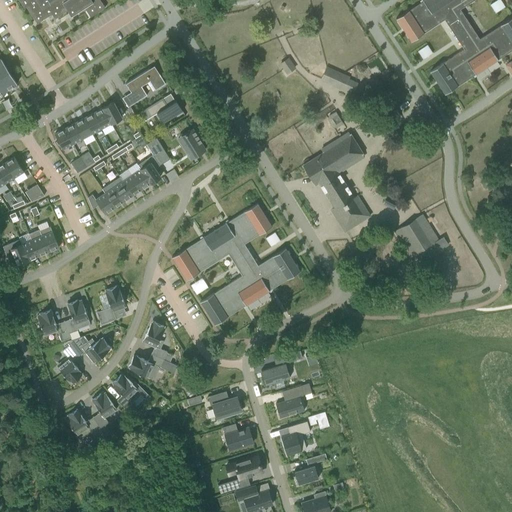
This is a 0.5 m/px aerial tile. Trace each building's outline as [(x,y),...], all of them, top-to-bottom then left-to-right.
[(18,0),(24,8),(26,7),(36,23),(44,19),(42,17),(50,12),(54,18),(67,10),(71,16),(84,8),(90,17),(105,8),(99,0),(18,0)] [(511,17),(500,25),(479,39),(460,9),(473,0),(423,0),(422,0),(423,1),(409,10),(396,18),(396,19),(411,41),(410,41),(411,41),(424,33),(444,19),(463,49),(442,63),(429,71),(430,72),(444,93),(444,94),(457,86),(475,74),(476,74),(497,60),(498,60),(498,59),(511,49),(511,17)] [(496,0),(490,4),(495,13),(505,7),(500,0),(496,0)] [(417,51),(423,59),(432,53),(427,45),(417,51)] [(296,67),(288,57),(279,63),(283,69),(286,74),(296,67)] [(0,96),(2,95),(1,93),(8,88),(9,90),(14,88),(12,86),(16,83),(17,83),(1,58),(0,58),(0,59),(0,58),(0,96)] [(154,65),(125,83),(136,101),(147,95),(141,86),(149,81),(155,90),(165,83),(154,65)] [(343,91),(350,77),(327,66),(320,80),(343,91)] [(182,111),(176,100),(167,106),(162,98),(145,108),(150,117),(157,113),(163,123),(182,111)] [(102,107),(111,123),(121,117),(113,102),(102,107)] [(93,112),(101,128),(111,123),(102,107),(93,112)] [(130,107),(126,109),(131,116),(135,114),(130,107)] [(335,128),(343,124),(337,111),(328,116),(335,128)] [(83,118),(92,133),(101,128),(93,112),(83,118)] [(370,112),(363,117),(367,124),(374,120),(370,112)] [(82,138),(92,133),(83,118),(74,123),(82,138)] [(82,138),(74,123),(64,128),(73,143),(82,138)] [(63,149),(73,143),(64,128),(54,133),(63,149)] [(205,149),(192,129),(178,138),(191,158),(205,149)] [(361,155),(348,136),(303,165),(315,184),(319,182),(335,207),(331,209),(345,230),(367,216),(356,198),(352,201),(333,172),(361,155)] [(154,138),(146,144),(152,154),(153,155),(161,149),(154,138)] [(94,161),(88,151),(79,156),(86,167),(94,161)] [(140,168),(150,183),(160,176),(155,168),(159,165),(153,155),(152,154),(138,164),(140,168)] [(4,163),(14,178),(23,171),(14,156),(4,163)] [(76,173),(85,167),(83,162),(73,168),(76,173)] [(0,176),(4,183),(14,178),(4,163),(0,165),(0,176)] [(141,189),(150,183),(140,168),(131,174),(141,189)] [(123,180),(132,195),(141,189),(131,174),(123,180)] [(111,182),(124,201),(132,195),(123,180),(120,176),(111,182)] [(115,207),(124,201),(111,182),(110,183),(102,188),(105,192),(115,207)] [(44,195),(37,184),(25,191),(31,201),(44,195)] [(4,194),(8,200),(14,196),(10,190),(4,194)] [(115,207),(105,192),(96,199),(92,194),(87,197),(92,208),(98,205),(105,214),(115,207)] [(271,227),(257,204),(172,258),(187,281),(222,258),(234,278),(199,300),(214,323),(299,269),(284,247),(256,265),(243,244),(271,227)] [(36,206),(30,208),(33,216),(39,214),(36,206)] [(449,245),(443,236),(438,239),(421,213),(393,232),(410,257),(415,254),(421,263),(449,245)] [(39,230),(48,251),(59,247),(50,226),(39,230)] [(38,256),(48,251),(39,230),(39,229),(28,233),(31,239),(38,256)] [(274,232),(265,238),(270,246),(280,240),(274,232)] [(21,244),(21,243),(19,239),(3,246),(7,257),(13,255),(17,264),(28,260),(21,244)] [(31,239),(21,243),(21,244),(28,260),(38,256),(31,239)] [(199,279),(190,285),(196,294),(205,289),(199,279)] [(125,306),(118,287),(117,287),(117,285),(105,289),(106,291),(105,292),(110,306),(96,311),(101,324),(116,318),(113,310),(123,307),(125,306)] [(90,323),(81,300),(78,301),(77,299),(67,303),(72,318),(64,321),(68,333),(69,333),(77,330),(77,328),(90,323)] [(49,305),(35,310),(37,314),(50,308),(49,305)] [(68,333),(64,321),(55,324),(50,309),(40,313),(40,315),(37,316),(44,335),(57,330),(61,341),(70,338),(70,337),(69,333),(68,333)] [(163,341),(159,339),(164,328),(163,328),(164,326),(153,321),(152,323),(151,322),(142,341),(154,346),(151,354),(156,356),(163,359),(167,351),(160,348),(163,341)] [(77,330),(69,333),(70,337),(71,340),(80,337),(77,330)] [(109,349),(108,349),(110,347),(102,337),(101,339),(100,338),(91,345),(88,342),(82,347),(77,341),(70,346),(79,357),(85,352),(93,362),(109,349)] [(81,372),(72,362),(79,357),(70,346),(69,345),(62,350),(67,357),(57,365),(70,381),(72,382),(81,375),(80,373),(81,372)] [(302,357),(300,350),(286,353),(289,361),(302,357)] [(159,367),(163,359),(156,356),(151,354),(148,361),(136,355),(135,356),(133,355),(128,366),(130,367),(130,368),(135,371),(152,379),(158,366),(159,367)] [(290,377),(285,362),(261,370),(261,372),(260,373),(261,377),(263,377),(265,385),(267,384),(268,386),(272,384),(272,383),(290,377)] [(121,373),(112,382),(114,384),(113,384),(122,394),(116,400),(126,409),(131,414),(137,408),(132,403),(131,402),(141,392),(132,383),(123,374),(123,375),(121,373)] [(308,382),(300,385),(303,395),(311,392),(308,382)] [(226,390),(207,396),(210,405),(212,405),(216,416),(240,408),(236,396),(228,399),(226,390)] [(104,417),(116,409),(105,392),(102,394),(101,392),(92,399),(100,412),(93,417),(100,428),(100,427),(108,422),(104,417)] [(300,396),(297,396),(296,393),(283,397),(284,400),(275,403),(279,417),(304,410),(300,396)] [(188,398),(190,405),(199,403),(198,396),(188,398)] [(100,428),(93,417),(85,422),(77,408),(67,415),(68,416),(66,418),(79,439),(91,431),(94,436),(102,431),(100,427),(100,428)] [(290,434),(281,436),(287,454),(306,448),(301,434),(310,431),(306,421),(287,427),(290,434)] [(235,423),(222,426),(225,435),(229,434),(233,445),(242,442),(242,445),(253,442),(248,429),(243,430),(243,429),(237,430),(235,423)] [(325,453),(305,458),(307,464),(326,459),(325,453)] [(262,472),(257,455),(226,465),(229,475),(237,472),(239,479),(262,472)] [(314,464),(294,471),(298,484),(318,478),(314,464)] [(223,483),(217,484),(220,494),(237,489),(234,479),(223,483)] [(341,482),(333,485),(335,491),(343,488),(341,482)] [(235,492),(238,500),(243,498),(247,511),(267,505),(272,504),(267,490),(257,493),(255,485),(235,492)] [(329,511),(330,511),(324,491),(314,494),(315,498),(301,502),(304,511),(329,511)]
